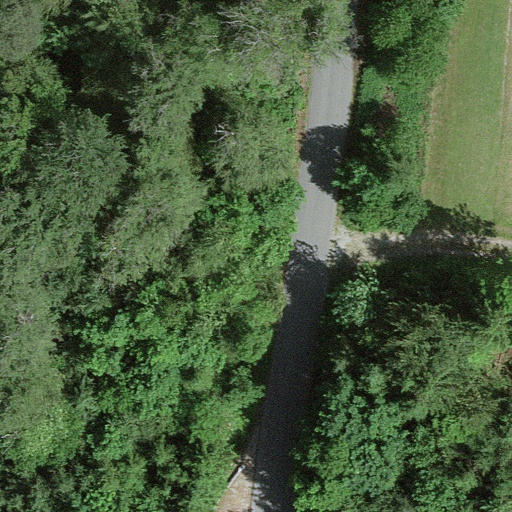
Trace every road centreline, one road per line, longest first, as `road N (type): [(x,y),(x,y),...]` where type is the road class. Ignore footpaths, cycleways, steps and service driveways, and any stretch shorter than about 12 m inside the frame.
road 1 (tertiary): [(274,511),(313,244),(333,0)]
road 2 (track): [(511,252),(313,244)]
